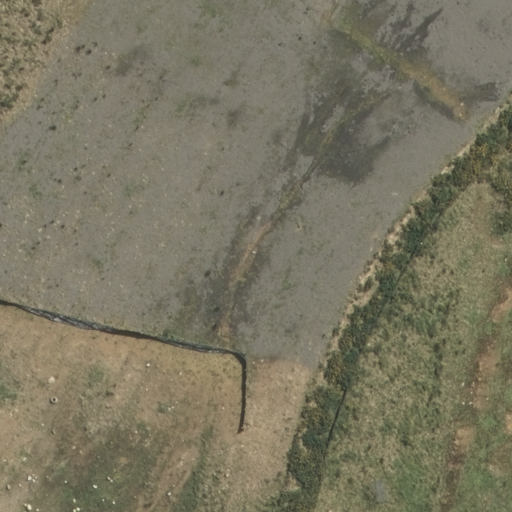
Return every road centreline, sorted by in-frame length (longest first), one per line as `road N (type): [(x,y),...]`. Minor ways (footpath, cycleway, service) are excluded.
road 1 (track): [(505,0),(409,69),(254,209),(160,312)]
road 2 (track): [(32,511),(160,312)]
